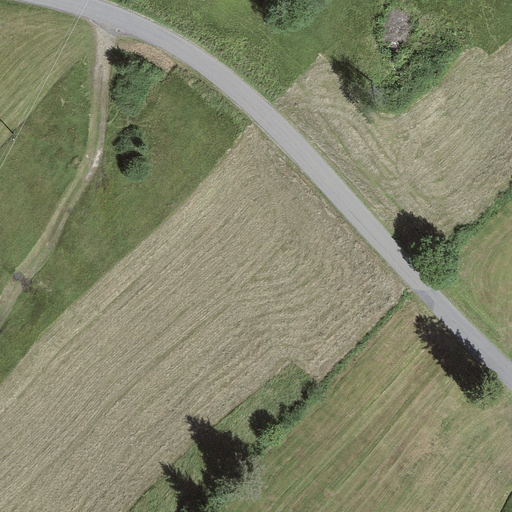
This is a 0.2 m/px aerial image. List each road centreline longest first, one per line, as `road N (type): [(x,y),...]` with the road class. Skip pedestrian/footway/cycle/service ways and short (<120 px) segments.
road 1 (unclassified): [(69,0),(150,30),(230,83),(511,375)]
road 2 (track): [(0,342),(72,272),(98,232),(110,13)]
